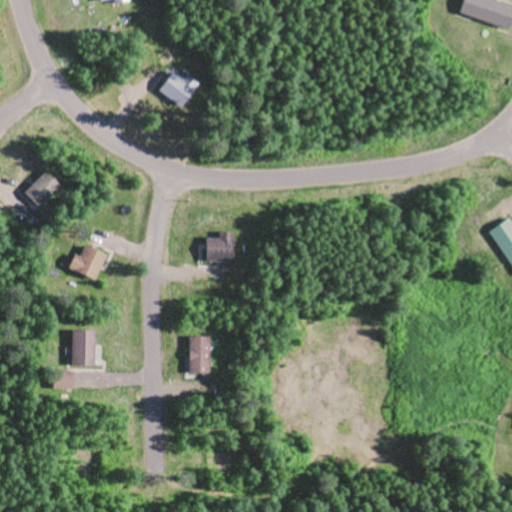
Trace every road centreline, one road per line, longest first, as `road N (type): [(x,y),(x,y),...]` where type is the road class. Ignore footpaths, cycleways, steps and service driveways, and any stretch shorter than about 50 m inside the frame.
road 1 (residential): [(511,111),(473,141),(408,163),(265,177),(199,171),(139,150),(96,122),(53,70),(21,0)]
road 2 (residential): [(172,162),(154,248),(157,468)]
